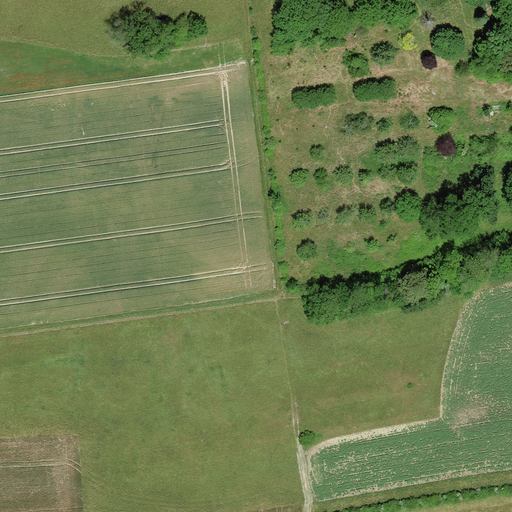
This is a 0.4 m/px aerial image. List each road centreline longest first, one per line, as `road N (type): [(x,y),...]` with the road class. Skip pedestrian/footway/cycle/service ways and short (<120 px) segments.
road 1 (track): [(245,0),(281,298),(0,335)]
road 2 (track): [(309,511),(281,298),(395,282),(511,249)]
